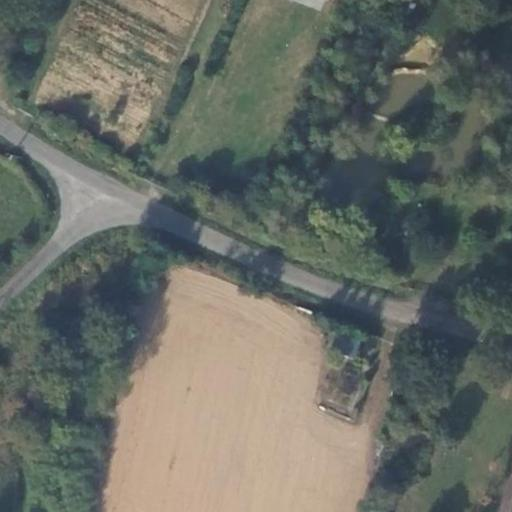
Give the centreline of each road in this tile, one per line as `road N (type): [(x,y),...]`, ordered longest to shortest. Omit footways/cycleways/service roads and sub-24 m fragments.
road 1 (unclassified): [(511,343),(111,201)]
road 2 (unclassified): [(0,304),(111,201)]
road 3 (unclassified): [(111,201),(0,122)]
